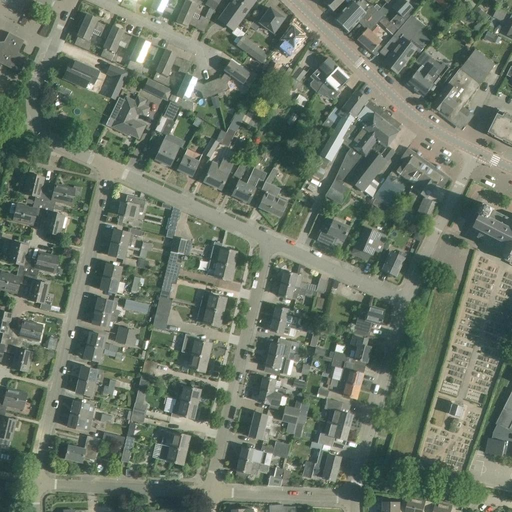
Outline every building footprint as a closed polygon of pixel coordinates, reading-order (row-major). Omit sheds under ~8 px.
[(170,15),(177,18),(183,6),(176,2),(174,7),(166,4),(167,0),(154,0),(152,6),(151,8),(162,13),(164,8),(166,10),(167,12),(171,14),(170,15)] [(187,27),(189,22),(192,23),(193,26),(196,28),(195,29),(204,33),(209,20),(210,20),(214,11),(209,9),(205,18),(201,17),(199,21),(191,18),(196,6),(199,7),(202,4),(202,3),(198,0),(186,0),(187,0),(186,0),(183,6),(177,18),(178,19),(176,22),(187,27)] [(220,0),(208,0),(205,5),(214,10),(220,0)] [(232,34),(241,40),(237,46),(256,60),(253,63),(259,67),(268,55),(243,37),(245,34),(236,27),(255,0),(232,0),(218,20),(233,31),(232,34)] [(343,0),(324,0),(323,2),(332,11),(343,0)] [(352,0),(335,19),(348,32),(357,22),(361,26),(365,21),(376,10),(366,1),(364,0),(352,0)] [(397,14),(389,22),(398,30),(411,16),(410,15),(414,10),(403,0),(397,0),(391,8),(397,14)] [(275,32),(279,27),(278,26),(284,18),(282,18),(283,16),(278,12),(277,13),(270,8),(262,19),(257,15),(249,27),(255,31),(261,24),(273,33),(274,31),(275,32)] [(497,8),(492,18),(502,22),(506,13),(497,8)] [(365,21),(361,26),(365,30),(357,40),(371,52),(379,44),(381,42),(374,36),(380,30),(375,25),(383,17),(376,10),(365,21)] [(80,28),(77,36),(78,37),(74,45),(89,52),(89,51),(90,42),(88,41),(93,29),(101,32),(99,37),(106,40),(112,28),(105,24),(104,26),(101,24),(98,25),(95,24),(97,19),(87,14),(84,21),(81,19),(80,21),(79,22),(79,23),(78,24),(78,26),(78,27),(80,28)] [(424,27),(411,16),(398,30),(392,37),(399,42),(383,63),(397,74),(416,49),(420,52),(429,39),(420,32),(424,27)] [(389,22),(385,18),(380,23),(386,29),(391,24),(389,22)] [(481,29),(485,23),(481,20),(476,26),(481,29)] [(100,57),(115,63),(116,63),(117,54),(114,53),(120,40),(127,44),(125,49),(129,51),(133,52),(138,39),(131,36),(130,37),(127,36),(124,37),(122,36),(124,31),(113,26),(112,28),(106,40),(107,40),(103,48),(104,48),(100,57)] [(293,28),(283,40),(284,40),(278,47),(290,57),(301,44),(299,43),(303,37),(293,28)] [(0,66),(2,64),(10,67),(23,43),(24,41),(8,33),(6,37),(4,41),(0,41),(0,66)] [(498,44),(501,39),(495,36),(492,42),(498,44)] [(126,68),(142,75),(143,65),(140,64),(146,52),(154,56),(151,61),(159,64),(165,51),(157,48),(156,49),(153,48),(151,49),(148,48),(150,43),(139,38),(138,39),(133,52),(130,57),(129,60),(130,60),(126,68)] [(383,48),(379,44),(371,52),(375,56),(383,48)] [(153,80),(168,87),(168,86),(169,77),(167,76),(172,64),(180,68),(178,72),(185,76),(186,75),(191,63),(183,60),(183,61),(180,60),(177,61),(174,60),(176,55),(165,50),(165,51),(159,64),(156,72),(153,80)] [(475,50),(459,69),(479,85),(494,65),(475,50)] [(435,84),(439,79),(448,67),(443,63),(440,66),(423,52),(415,62),(423,69),(419,74),(416,72),(406,84),(423,97),(434,83),(435,84)] [(311,87),(317,93),(321,87),(327,81),(325,79),(337,67),(328,58),(310,77),(314,81),(311,84),(311,87)] [(267,59),(262,69),(274,75),(279,65),(267,59)] [(85,89),(88,82),(93,85),(99,72),(75,61),(73,66),(70,64),(63,79),(85,89)] [(211,82),(216,95),(229,90),(227,84),(232,77),(242,84),(241,86),(246,93),(247,94),(258,76),(251,71),(249,75),(230,61),(223,71),(228,74),(226,76),(223,77),(221,79),(219,78),(211,82)] [(124,81),(128,72),(110,64),(106,73),(115,77),(124,81)] [(299,67),(292,77),(292,78),(289,82),(295,87),(298,82),(299,83),(306,73),(299,67)] [(333,99),(339,93),(337,91),(349,78),(337,67),(325,79),(327,81),(321,87),(317,93),(324,98),(326,96),(330,100),(332,98),(333,99)] [(479,85),(459,69),(430,106),(462,131),(473,116),(462,108),(479,85)] [(216,95),(211,82),(204,84),(203,86),(200,84),(197,85),(195,84),(197,79),(186,75),(185,76),(178,92),(174,90),(169,101),(192,114),(193,103),(187,100),(193,89),(200,92),(203,100),(212,96),(216,95)] [(164,87),(155,82),(149,93),(159,98),(164,87)] [(382,111),(369,101),(368,102),(366,101),(367,100),(356,91),(339,112),(335,108),(327,118),(337,126),(332,134),(332,133),(318,157),(319,157),(314,165),(324,171),(328,162),(331,163),(342,144),(349,150),(351,147),(357,151),(361,146),(361,145),(368,135),(373,128),(371,126),(382,111)] [(114,120),(110,127),(126,135),(127,133),(138,139),(144,126),(135,122),(138,115),(145,118),(149,108),(144,106),(146,100),(137,96),(135,101),(125,96),(123,100),(119,98),(109,118),(114,120)] [(163,116),(172,120),(179,106),(169,102),(163,116)] [(251,109),(247,116),(254,120),(258,114),(251,109)] [(485,132),(488,134),(500,111),(496,109),(485,132)] [(233,117),(228,128),(235,132),(236,132),(242,121),(245,115),(237,111),(234,117),(233,117)] [(351,147),(349,150),(345,155),(334,180),(350,190),(353,185),(362,192),(386,162),(394,152),(387,146),(399,129),(397,127),(399,124),(383,112),(382,111),(371,126),(373,128),(368,135),(361,145),(361,146),(357,151),(351,147)] [(488,134),(495,137),(503,141),(511,145),(511,116),(505,113),(500,111),(498,114),(488,134)] [(254,120),(247,116),(245,115),(242,121),(256,130),(259,124),(254,120)] [(166,119),(160,133),(166,136),(168,137),(169,135),(175,123),(166,119)] [(235,132),(228,128),(221,144),(228,147),(235,132)] [(178,146),(165,139),(155,159),(169,166),(178,146)] [(210,159),(219,144),(211,139),(202,154),(210,159)] [(415,153),(408,148),(400,158),(404,161),(396,172),(408,181),(411,176),(417,180),(421,174),(428,164),(429,163),(419,156),(421,154),(417,151),(415,153)] [(184,155),(184,156),(176,171),(192,178),(199,162),(199,161),(201,156),(187,150),(185,155),(184,155)] [(224,158),(219,167),(211,163),(203,183),(220,190),(229,171),(233,162),(224,158)] [(233,176),(240,180),(247,167),(240,163),(233,176)] [(429,163),(428,164),(421,174),(427,178),(423,184),(432,190),(436,184),(441,187),(448,178),(449,178),(438,170),(440,167),(436,165),(434,167),(429,163)] [(254,189),(259,179),(263,181),(266,174),(253,168),(246,185),(238,181),(231,195),(241,199),(240,201),(246,204),(247,202),(248,203),(254,189)] [(270,185),(276,174),(271,172),(265,182),(261,191),(265,193),(258,207),(279,217),(286,202),(277,198),(280,189),(270,185)] [(34,203),(44,205),(47,193),(40,192),(44,178),(28,174),(23,194),(35,197),(34,203)] [(427,178),(421,174),(417,180),(411,188),(426,199),(432,190),(423,184),(427,178)] [(404,187),(388,176),(373,198),(388,209),(404,187)] [(350,190),(334,180),(325,196),(341,206),(350,190)] [(47,193),(44,205),(53,207),(55,202),(70,205),(74,189),(55,184),(55,185),(49,184),(47,193)] [(121,226),(124,217),(138,221),(140,213),(142,213),(145,200),(127,195),(125,202),(121,201),(117,215),(119,216),(117,225),(121,226)] [(426,199),(420,213),(432,218),(438,204),(426,199)] [(12,204),(9,214),(14,215),(13,221),(32,226),(35,215),(41,217),(44,205),(34,203),(32,209),(12,204)] [(511,220),(496,212),(497,209),(485,204),(480,213),(481,214),(475,227),(476,228),(475,229),(475,231),(477,233),(479,234),(481,234),(479,237),(504,250),(504,256),(506,260),(511,263),(510,264),(511,265),(511,220)] [(52,213),(53,207),(44,205),(41,217),(47,218),(44,232),(59,236),(64,216),(52,213)] [(327,217),(317,239),(329,244),(333,236),(343,241),(349,227),(327,217)] [(177,221),(170,219),(166,237),(173,239),(177,221)] [(423,235),(426,228),(418,225),(415,231),(423,235)] [(380,253),(387,236),(365,227),(358,243),(356,242),(351,253),(367,260),(370,254),(372,255),(374,250),(380,253)] [(129,234),(129,233),(114,230),(111,242),(126,246),(131,247),(132,242),(128,241),(129,234)] [(184,255),(187,241),(174,237),(174,240),(171,252),(184,255)] [(123,259),(126,246),(111,242),(108,256),(123,259)] [(19,265),(18,271),(28,273),(31,262),(24,261),(28,247),(12,243),(7,262),(19,265)] [(143,243),(141,250),(147,251),(150,252),(151,245),(143,243)] [(221,249),(219,256),(217,263),(233,267),(236,252),(221,249)] [(145,259),(147,251),(141,250),(139,258),(145,259)] [(380,255),(374,268),(381,271),(381,270),(395,276),(403,258),(389,251),(387,258),(380,255)] [(28,273),(38,276),(39,270),(54,274),(58,258),(39,253),(36,263),(31,262),(28,273)] [(149,261),(138,259),(136,267),(147,270),(149,261)] [(229,281),(233,267),(217,263),(209,261),(205,276),(229,281)] [(168,263),(165,275),(178,278),(181,266),(168,263)] [(106,264),(103,277),(118,280),(121,267),(106,264)] [(1,273),(0,276),(0,289),(17,294),(19,283),(25,285),(28,273),(18,271),(16,277),(1,273)] [(283,272),(281,284),(316,292),(317,290),(318,287),(301,283),(302,277),(296,275),(283,272)] [(38,276),(28,273),(25,285),(31,286),(28,300),(43,304),(48,284),(36,282),(38,276)] [(177,285),(178,278),(165,275),(162,290),(170,292),(172,284),(177,285)] [(121,294),(124,284),(118,282),(118,280),(103,277),(100,290),(115,293),(121,294)] [(143,286),(144,280),(141,279),(135,277),(133,284),(143,286)] [(317,290),(324,293),(327,281),(320,279),(318,287),(317,290)] [(133,284),(131,292),(137,293),(139,286),(143,287),(143,286),(133,284)] [(281,284),(278,296),(296,300),(297,294),(315,298),(316,292),(281,284)] [(203,294),(200,308),(222,313),(225,299),(210,295),(203,294)] [(95,312),(110,315),(113,302),(98,298),(95,312)] [(171,301),(160,298),(154,322),(167,325),(173,301),(171,301)] [(321,309),(323,300),(317,298),(314,308),(321,309)] [(134,302),(126,300),(124,308),(142,312),(144,304),(134,302)] [(373,322),(380,324),(384,310),(369,306),(365,320),(358,318),(354,334),(369,338),(373,322)] [(272,319),(285,322),(297,325),(299,319),(286,316),(288,310),(275,307),(272,319)] [(200,308),(197,322),(203,324),(219,327),(222,313),(200,308)] [(0,332),(3,333),(2,339),(12,342),(15,330),(9,329),(12,314),(0,311),(0,332)] [(109,321),(115,323),(117,317),(110,315),(95,312),(92,324),(107,328),(109,321)] [(309,327),(297,325),(285,322),(272,319),(269,331),(289,335),(290,329),(307,333),(309,327)] [(12,342),(22,344),(23,338),(39,342),(42,326),(23,321),(21,332),(15,330),(12,342)] [(165,332),(167,325),(154,322),(152,329),(149,343),(149,344),(157,346),(158,345),(160,346),(163,332),(165,332)] [(119,328),(117,335),(137,339),(139,332),(119,328)] [(104,343),(105,336),(90,332),(87,346),(102,349),(108,351),(110,345),(104,343)] [(117,335),(115,343),(135,348),(137,339),(117,335)] [(344,363),(354,365),(355,359),(367,363),(369,357),(367,356),(370,347),(364,346),(366,341),(352,337),(350,344),(357,346),(356,350),(348,348),(346,356),(344,363)] [(0,345),(0,361),(1,362),(3,352),(9,353),(12,342),(2,339),(1,346),(0,345)] [(192,355),(207,358),(211,344),(195,340),(192,355)] [(22,344),(12,342),(9,353),(15,355),(12,369),(27,372),(32,353),(20,350),(22,344)] [(271,342),(268,355),(293,361),(299,362),(299,359),(297,356),(282,352),(284,346),(271,342)] [(84,359),(99,362),(102,349),(87,346),(84,359)] [(207,358),(192,355),(182,352),(180,361),(189,363),(188,369),(204,373),(207,358)] [(122,354),(116,353),(114,360),(121,361),(122,354)] [(332,360),(344,363),(346,356),(334,353),(332,359),(332,360)] [(268,355),(265,367),(280,370),(279,374),(286,376),(290,361),(293,361),(268,355)] [(332,362),(331,366),(342,369),(339,381),(359,387),(363,374),(352,371),(354,365),(344,363),(332,360),(332,362)] [(143,368),(156,371),(158,364),(145,361),(143,368)] [(303,364),(301,374),(308,376),(310,366),(303,364)] [(82,367),(79,380),(94,384),(97,371),(82,367)] [(140,380),(138,391),(147,393),(149,382),(151,378),(154,379),(156,371),(143,368),(140,380)] [(276,381),(262,378),(259,390),(273,393),(281,395),(285,396),(286,390),(274,387),(276,381)] [(342,395),(356,399),(359,387),(339,381),(328,378),(326,385),(339,388),(344,389),(342,395)] [(91,396),(94,384),(79,380),(76,393),(91,396)] [(110,380),(108,387),(115,389),(115,387),(119,388),(120,382),(110,380)] [(306,383),(294,380),(292,388),(304,391),(306,383)] [(186,384),(180,383),(176,400),(196,405),(200,390),(185,387),(186,384)] [(113,396),(115,389),(108,387),(104,386),(103,393),(113,396)] [(318,389),(316,396),(327,398),(329,392),(318,389)] [(5,400),(0,398),(0,411),(6,412),(7,406),(23,410),(26,394),(7,390),(5,400)] [(281,395),(273,393),(259,390),(256,402),(270,405),(269,408),(278,410),(281,395)] [(511,392),(496,424),(497,425),(494,433),(492,439),(489,439),(486,454),(503,457),(503,455),(511,456),(511,392)] [(136,399),(134,407),(147,410),(148,406),(143,405),(144,401),(136,399)] [(331,411),(328,422),(349,428),(352,415),(340,412),(342,403),(325,399),(324,404),(325,404),(324,409),(331,411)] [(193,419),(196,405),(176,400),(175,406),(174,406),(171,417),(181,419),(182,416),(193,419)] [(71,415),(86,418),(92,420),(95,407),(74,401),(71,415)] [(454,404),(450,416),(461,419),(465,407),(454,404)] [(132,414),(145,417),(147,410),(134,407),(132,414)] [(284,407),(282,413),(298,417),(299,410),(284,407)] [(0,444),(1,445),(3,446),(5,446),(7,446),(9,446),(10,446),(11,440),(12,441),(16,421),(4,418),(6,412),(0,411),(0,444)] [(251,425),(264,428),(276,431),(278,425),(271,423),(272,417),(267,416),(254,413),(251,425)] [(282,413),(281,422),(295,426),(298,417),(282,413)] [(111,424),(113,425),(115,417),(102,414),(100,421),(111,424)] [(132,414),(131,421),(143,424),(145,417),(132,414)] [(92,420),(86,418),(71,415),(68,427),(83,431),(84,424),(91,426),(92,420)] [(345,441),(349,428),(328,422),(325,435),(320,433),(317,443),(323,445),(332,447),(334,438),(345,441)] [(267,441),(268,436),(275,437),(276,431),(264,428),(251,425),(248,437),(261,440),(267,441)] [(162,445),(186,451),(189,436),(165,431),(162,445)] [(102,440),(123,445),(125,438),(104,433),(102,440)] [(100,439),(97,439),(87,436),(84,449),(68,445),(65,459),(82,463),(83,458),(95,460),(100,439)] [(124,450),(121,462),(129,463),(131,452),(134,439),(127,437),(124,450)] [(275,442),(273,448),(289,452),(291,446),(275,442)] [(322,451),(323,445),(317,443),(312,442),(310,448),(322,451)] [(161,446),(156,444),(152,457),(158,459),(182,465),(186,451),(162,445),(161,446)] [(266,453),(272,454),(273,448),(262,446),(261,451),(242,447),(239,459),(263,465),(266,453)] [(289,452),(273,448),(272,454),(272,455),(287,459),(289,452)] [(306,462),(325,466),(338,470),(341,458),(328,454),(326,461),(308,456),(306,462)] [(268,472),(269,466),(263,465),(239,459),(236,471),(249,474),(250,468),(268,472)] [(334,481),(338,470),(306,462),(302,476),(315,480),(315,477),(322,479),(322,478),(334,481)] [(280,485),(281,480),(284,471),(276,469),(274,478),(275,479),(273,485),(280,485)] [(247,473),(236,471),(235,477),(245,480),(247,473)] [(414,511),(418,497),(411,495),(410,498),(409,498),(408,500),(403,499),(402,505),(400,505),(400,511),(414,511)] [(418,497),(414,511),(428,511),(429,509),(430,505),(425,504),(426,501),(424,501),(425,498),(418,497)] [(442,511),(445,502),(437,501),(437,503),(435,503),(435,505),(430,505),(429,509),(428,511),(442,511)] [(400,511),(400,505),(400,502),(383,502),(382,511),(400,511)] [(445,502),(442,511),(461,511),(462,511),(452,509),(452,507),(451,506),(452,503),(445,502)]
